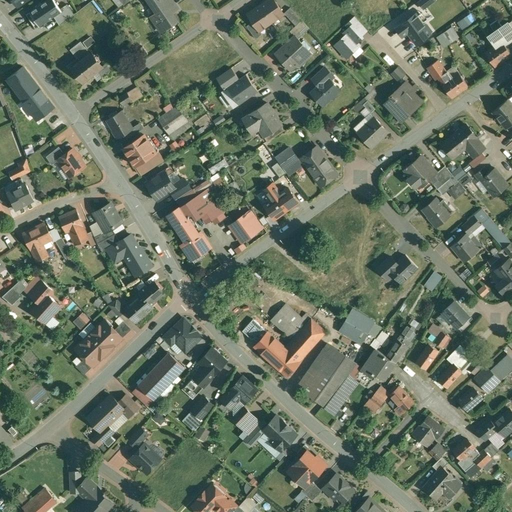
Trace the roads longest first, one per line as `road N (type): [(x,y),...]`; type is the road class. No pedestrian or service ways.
road 1 (residential): [(189,296),(292,406),(366,469)]
road 2 (residential): [(362,176),(215,18)]
road 3 (residential): [(362,176),(189,296)]
road 4 (residential): [(494,318),(362,176)]
road 5 (residential): [(189,296),(50,427)]
road 6 (residential): [(73,116),(215,18)]
road 7 (residential): [(120,183),(189,296)]
road 8 (residential): [(120,183),(0,231)]
road 9 (residential): [(0,20),(73,116)]
road 10 (residential): [(50,427),(146,499)]
